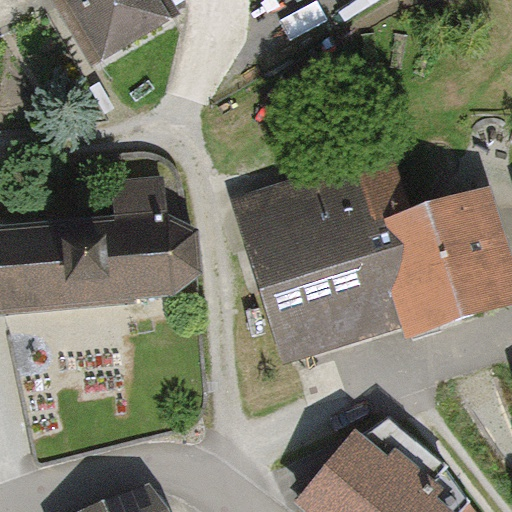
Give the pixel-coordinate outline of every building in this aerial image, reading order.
[(51,0),(94,71),(177,22),(163,0),(51,0)] [(395,154),(241,204),(294,365),(408,327),(415,349),(511,317),(511,224),(500,189),(415,217),(395,154)] [(117,225),(0,236),(0,307),(1,315),(135,303),(134,299),(174,295),(199,278),(195,239),(168,225),(164,184),(114,188),(117,225)] [(446,470),(390,423),(361,444),(308,507),(314,511),(461,511),(468,504),(446,470)] [(172,511),(167,491),(93,511),(172,511)] [(491,511),(485,502),(470,511),(491,511)]
